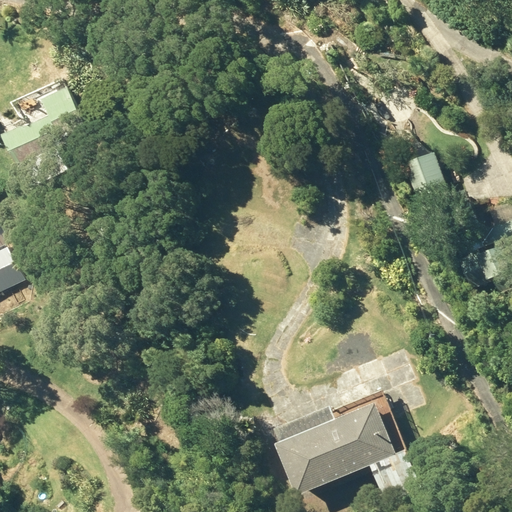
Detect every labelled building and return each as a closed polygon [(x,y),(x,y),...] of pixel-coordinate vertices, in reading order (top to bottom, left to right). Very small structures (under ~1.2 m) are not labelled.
[(16,133),(39,184),(82,165),(73,143),(96,133),(93,125),(101,120),(96,108),(88,112),(76,86),(53,97),(59,114),(16,133)] [(411,163),(423,205),(458,194),(445,153),(411,163)] [(496,251),(504,276),(511,273),(511,200),(475,212),(486,248),(489,247),(492,253),(496,251)] [(0,295),(29,282),(12,249),(17,245),(4,216),(6,216),(0,203),(0,295)] [(291,442),(312,494),(412,453),(391,403),(291,442)]
